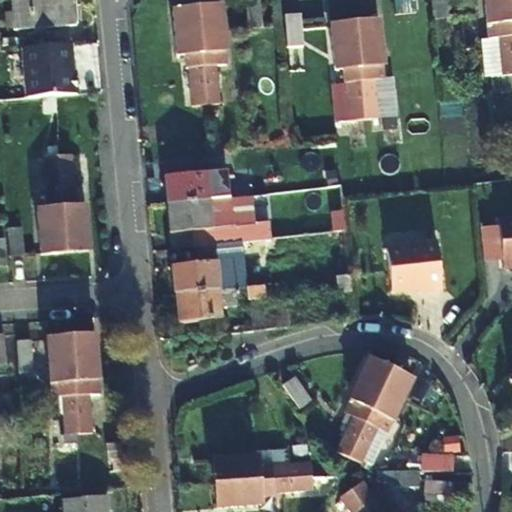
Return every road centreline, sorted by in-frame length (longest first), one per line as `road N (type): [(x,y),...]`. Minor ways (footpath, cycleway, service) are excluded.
road 1 (residential): [(478,511),(481,474),(466,409),(440,368),(408,347),(311,349),(148,404)]
road 2 (residential): [(110,0),(137,291)]
road 3 (residential): [(137,291),(0,301)]
